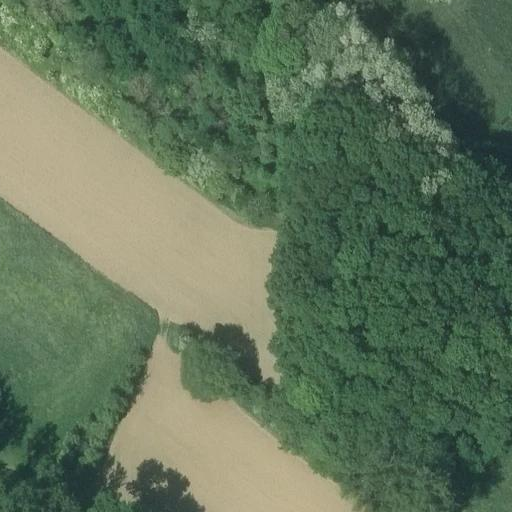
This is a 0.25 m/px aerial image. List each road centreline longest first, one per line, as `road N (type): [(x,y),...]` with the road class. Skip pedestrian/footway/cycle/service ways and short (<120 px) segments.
road 1 (track): [(248,0),(394,164)]
road 2 (track): [(424,183),(474,252),(511,329)]
